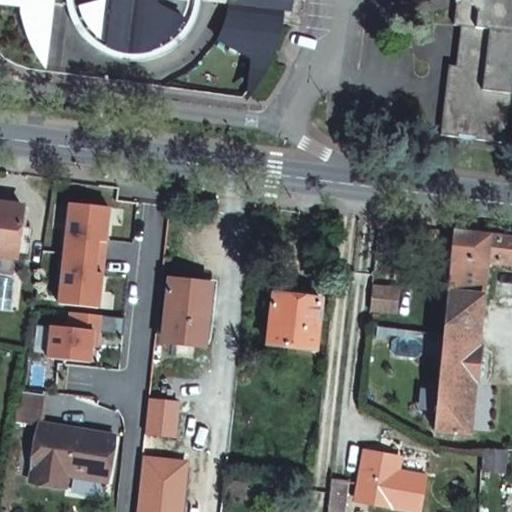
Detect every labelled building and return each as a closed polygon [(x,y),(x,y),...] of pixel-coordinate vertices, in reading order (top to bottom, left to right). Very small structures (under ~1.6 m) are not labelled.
[(0,0),(0,5),(22,8),(23,14),(23,20),(25,27),(27,34),(30,43),(46,44),(50,0),(108,0),(109,2),(77,12),(78,16),(80,21),(84,26),(96,38),(104,43),(103,49),(110,52),(116,53),(128,56),(136,56),(147,55),(148,48),(153,47),(159,43),(171,34),(177,28),(181,22),(152,6),(152,0),(222,0),(218,42),(251,62),(248,91),(252,86),(255,81),(262,72),(268,61),(273,50),(278,37),(281,24),(299,29),(303,3),(293,0),(0,0)] [(511,0),(458,0),(453,5),(451,27),(460,29),(511,34),(511,29),(511,0)] [(511,34),(460,29),(455,67),(447,67),(439,137),(506,144),(511,86),(511,34)] [(108,208),(68,203),(63,254),(102,258),(108,208)] [(0,204),(0,256),(14,258),(21,207),(0,204)] [(487,238),(453,234),(447,294),(481,297),(485,262),(487,238)] [(511,264),(511,241),(487,238),(485,262),(511,264)] [(102,258),(63,254),(58,304),(97,308),(102,258)] [(210,287),(169,283),(163,340),(203,345),(210,287)] [(481,297),(447,294),(443,334),(434,430),(469,433),(474,382),(478,382),(480,350),(476,349),(481,297)] [(321,302),(273,296),(267,346),(316,351),(321,302)] [(67,328),(49,326),(45,358),(88,363),(90,346),(91,331),(96,332),(98,315),(69,312),(67,328)] [(44,399),(18,395),(17,400),(13,422),(39,426),(39,424),(44,399)] [(148,399),(144,434),(174,437),(178,402),(148,399)] [(115,438),(39,424),(39,426),(38,433),(19,430),(12,474),(31,477),(30,480),(66,486),(68,477),(107,484),(115,438)] [(12,429),(5,474),(12,474),(19,430),(12,429)] [(389,470),(391,454),(364,450),(355,501),(418,511),(419,511),(425,476),(398,471),(389,470)] [(503,451),(486,450),(485,473),(503,474),(503,451)] [(400,456),(391,454),(389,470),(398,471),(400,456)] [(145,455),(138,511),(183,511),(188,459),(145,455)] [(343,511),(346,480),(332,477),(327,511),(343,511)] [(243,486),(226,483),(224,504),(241,506),(243,486)]
